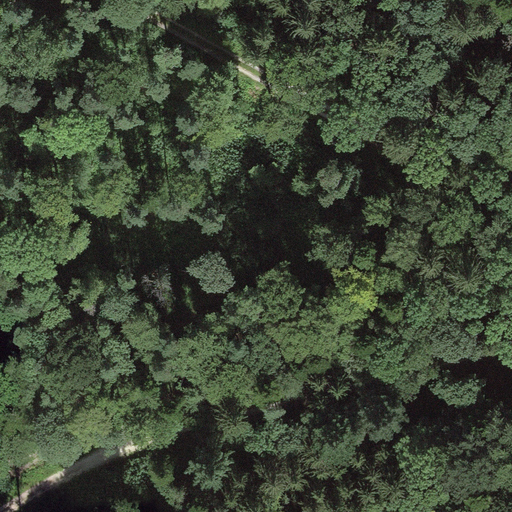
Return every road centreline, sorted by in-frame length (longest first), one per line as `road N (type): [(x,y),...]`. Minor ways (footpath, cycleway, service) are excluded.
road 1 (track): [(9,509),(106,453),(204,418),(511,347)]
road 2 (track): [(511,174),(472,177),(362,150),(298,98),(138,0)]
road 3 (track): [(401,367),(259,382),(104,426),(0,472)]
